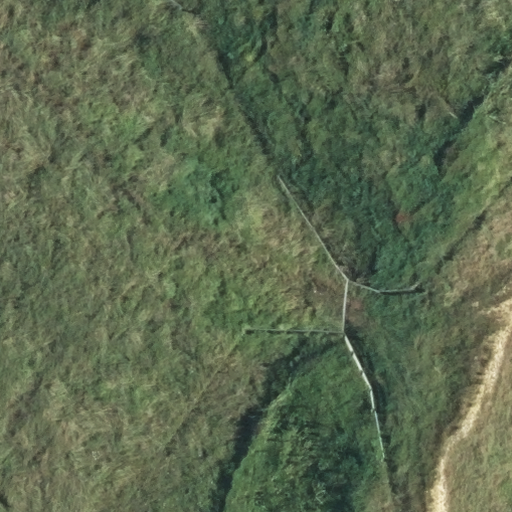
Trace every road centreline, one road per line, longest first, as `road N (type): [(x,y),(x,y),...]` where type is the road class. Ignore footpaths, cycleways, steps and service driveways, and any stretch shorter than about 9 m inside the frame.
road 1 (track): [(308,304),(389,330),(476,326),(511,312)]
road 2 (track): [(476,326),(415,389),(414,511)]
